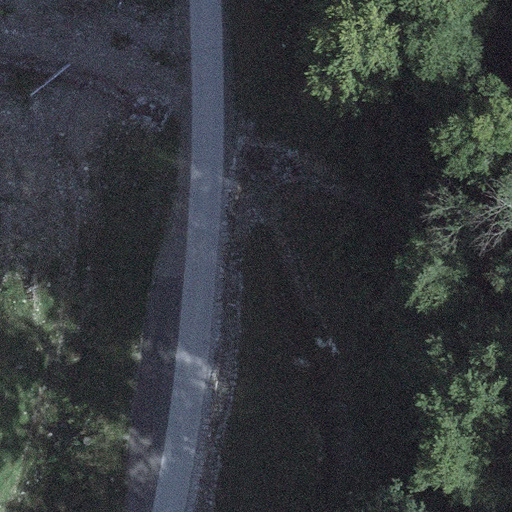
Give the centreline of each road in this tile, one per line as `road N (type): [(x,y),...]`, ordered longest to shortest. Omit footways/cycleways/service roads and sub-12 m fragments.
road 1 (track): [(202,0),(208,63),(200,355),(165,511)]
road 2 (trunk): [(0,194),(113,0)]
